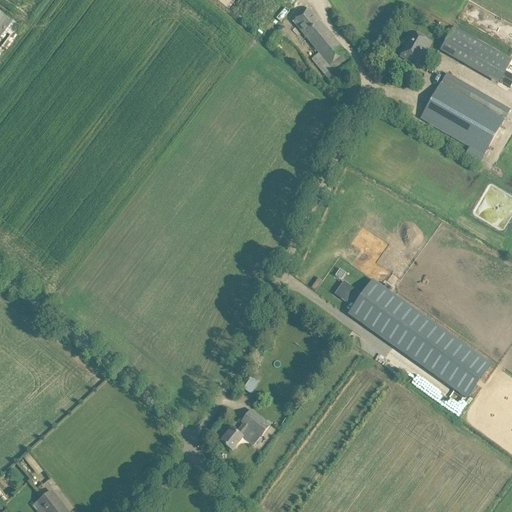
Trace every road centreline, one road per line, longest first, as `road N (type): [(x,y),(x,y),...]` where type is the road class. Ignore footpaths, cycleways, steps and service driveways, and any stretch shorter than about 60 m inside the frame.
road 1 (unclassified): [(193,448),(368,91)]
road 2 (unclassified): [(193,448),(171,417),(0,268)]
